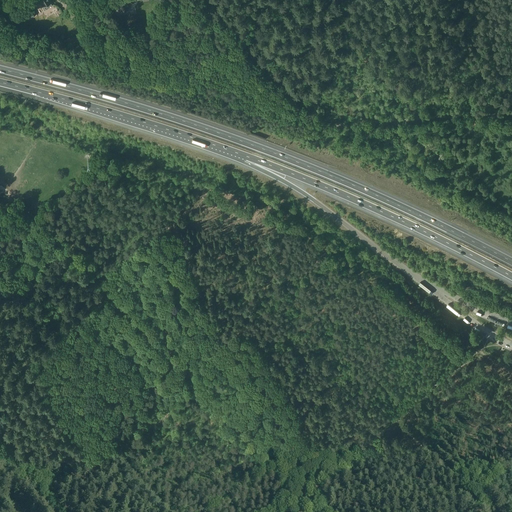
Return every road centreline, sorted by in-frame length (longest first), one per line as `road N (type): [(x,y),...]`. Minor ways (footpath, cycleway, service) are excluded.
road 1 (motorway): [(511,261),(286,158),(0,68)]
road 2 (track): [(43,217),(105,162),(262,204),(284,230),(346,253),(478,350)]
road 3 (track): [(43,217),(303,497)]
road 4 (track): [(138,168),(303,497)]
road 5 (track): [(40,501),(270,301)]
road 6 (motorway): [(246,156),(511,276)]
road 7 (track): [(287,511),(478,350),(511,373)]
road 8 (motorway): [(0,83),(246,156)]
road 9 (motorway): [(246,156),(428,285)]
road 10 (track): [(328,127),(511,113)]
road 11 (track): [(392,419),(486,511)]
